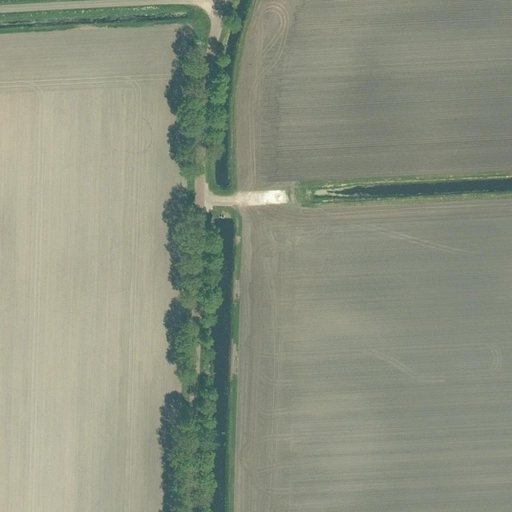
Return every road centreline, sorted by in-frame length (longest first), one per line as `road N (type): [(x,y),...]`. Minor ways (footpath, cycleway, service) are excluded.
road 1 (unclassified): [(190,511),(201,104),(223,0)]
road 2 (unclassified): [(0,8),(223,0)]
